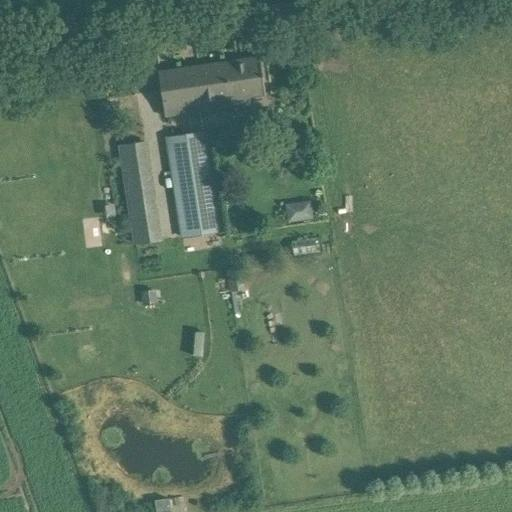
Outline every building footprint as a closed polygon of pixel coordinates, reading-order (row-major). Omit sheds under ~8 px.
[(160,72),(163,92),(167,120),(237,109),(236,105),(249,103),(248,95),(265,93),(259,57),(160,72)] [(110,104),(99,105),(101,115),(111,114),(110,104)] [(220,231),(220,230),(205,132),(167,138),(182,237),(220,231)] [(144,141),(120,145),(136,244),(159,240),(144,141)] [(308,202),(285,205),(287,221),(310,218),(308,202)] [(154,290),(141,292),(142,302),(155,301),(154,290)] [(170,499),(155,501),(157,511),(171,509),(170,499)]
